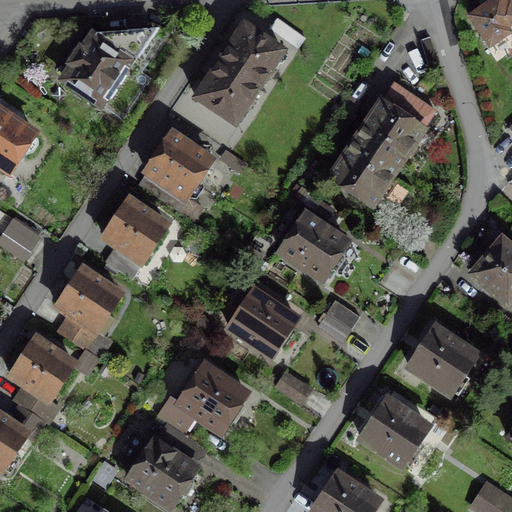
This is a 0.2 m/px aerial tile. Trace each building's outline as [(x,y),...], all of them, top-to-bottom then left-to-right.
[(511,31),(511,9),(505,0),(496,0),(470,19),(490,47),(511,31)] [(283,53),(244,27),(221,62),(260,88),(283,53)] [(156,76),(181,36),(100,38),(71,83),(116,113),(147,71),(156,76)] [(260,88),(221,62),(196,99),(236,125),(260,88)] [(446,116),(401,86),(364,142),(336,183),(387,216),(442,135),(436,130),(446,116)] [(337,119),(349,127),(364,104),(353,96),(337,119)] [(50,137),(4,106),(0,112),(0,168),(19,181),(50,137)] [(209,162),(172,137),(140,184),(176,210),(209,162)] [(183,233),(134,200),(107,241),(120,250),(108,268),(145,292),(183,233)] [(347,243),(306,216),(281,254),(323,281),(347,243)] [(47,238),(19,221),(8,239),(36,258),(47,238)] [(511,298),(511,249),(504,242),(474,276),(507,304),(511,298)] [(138,307),(89,272),(62,311),(75,320),(62,338),(91,358),(104,341),(111,346),(138,307)] [(314,325),(266,291),(234,333),(284,369),(314,325)] [(332,316),(321,333),(343,347),(361,318),(339,305),(332,316)] [(475,356),(435,329),(409,368),(449,395),(475,356)] [(91,376),(43,343),(14,384),(27,393),(20,403),(56,428),(91,376)] [(183,411),(172,404),(161,420),(192,441),(201,427),(231,446),(262,400),(213,367),(183,411)] [(316,394),(289,375),(277,392),(304,411),(316,394)] [(428,428),(388,400),(362,438),(403,465),(428,428)] [(46,441),(0,408),(0,474),(15,485),(46,441)] [(210,457),(169,432),(135,480),(179,511),(190,511),(213,478),(202,470),(210,457)] [(371,511),(378,502),(338,474),(312,511),(371,511)] [(511,511),(511,502),(489,488),(475,510),(478,511),(511,511)]
